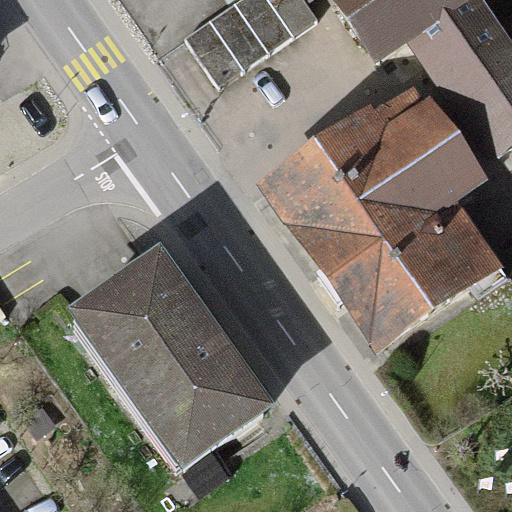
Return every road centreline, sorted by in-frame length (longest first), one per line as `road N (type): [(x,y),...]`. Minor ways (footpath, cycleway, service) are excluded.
road 1 (primary): [(413,511),(149,141)]
road 2 (residential): [(0,230),(149,141)]
road 3 (primary): [(149,141),(49,0)]
